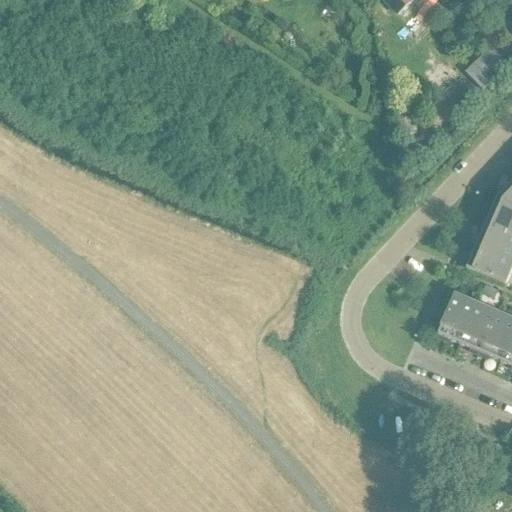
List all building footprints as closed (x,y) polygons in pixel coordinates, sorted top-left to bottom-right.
[(379,0),(396,17),(411,2),(413,0),(379,0)] [(410,106),(392,109),(397,139),(415,137),(410,106)] [(511,183),(494,202),(511,213),(511,183)] [(511,213),(494,202),(484,226),(511,237),(511,213)] [(511,237),(484,226),(474,249),(511,265),(511,237)] [(511,269),(511,265),(474,249),(464,272),(504,289),(511,269)] [(454,345),(471,306),(448,296),(438,318),(443,320),(436,338),(454,345)] [(493,316),(471,306),(454,345),(476,355),(493,316)] [(511,331),(511,323),(493,316),(476,355),(498,364),(511,331)] [(511,331),(498,364),(511,370),(511,331)]
